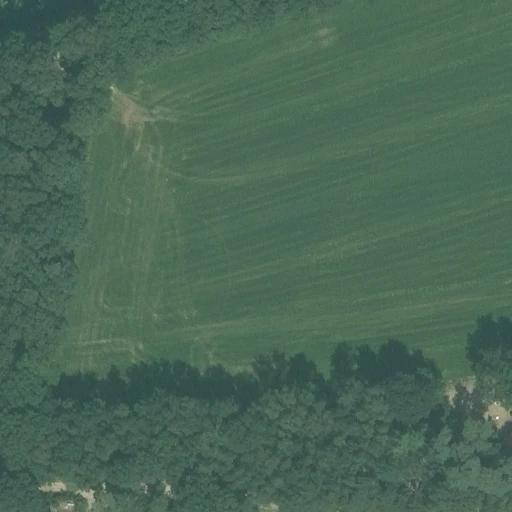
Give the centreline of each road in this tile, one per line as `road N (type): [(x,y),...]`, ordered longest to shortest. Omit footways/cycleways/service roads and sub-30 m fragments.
road 1 (track): [(511,501),(0,467)]
road 2 (track): [(0,64),(191,0)]
